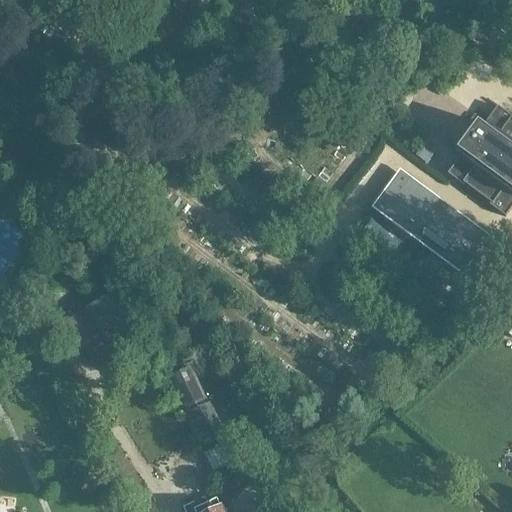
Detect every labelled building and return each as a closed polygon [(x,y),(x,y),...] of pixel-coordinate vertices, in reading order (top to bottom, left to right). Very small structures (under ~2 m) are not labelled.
[(511,117),(498,107),(483,127),(479,124),(457,152),(462,156),(448,175),(464,187),(465,185),(491,204),(490,206),(506,218),(511,209),(511,117)] [(493,240),(401,171),(372,209),(463,276),(493,240)] [(136,333),(111,296),(68,323),(93,361),(136,333)] [(167,375),(183,408),(206,397),(191,364),(167,375)] [(187,413),(202,446),(225,435),(210,402),(187,413)] [(228,511),(222,498),(204,506),(194,510),(194,511),(228,511)]
